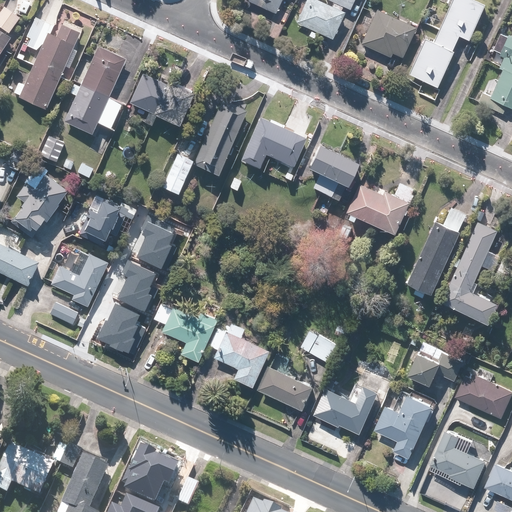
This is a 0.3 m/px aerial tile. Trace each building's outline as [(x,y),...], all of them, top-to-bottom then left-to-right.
[(248,0),(277,13),(282,0),(248,0)] [(306,0),(296,24),(305,28),(306,25),(335,38),(349,7),(352,8),(355,0),(306,0)] [(453,0),(436,41),(427,37),(412,73),(442,86),(455,55),(470,61),(478,43),(473,41),(490,2),(485,0),(453,0)] [(0,76),(0,77),(0,76),(0,57),(14,36),(10,33),(22,15),(6,5),(0,14),(0,76)] [(377,9),(362,42),(391,56),(393,52),(404,56),(417,27),(377,9)] [(65,20),(58,34),(52,32),(55,24),(36,15),(26,35),(29,37),(25,46),(40,52),(26,84),(19,81),(14,92),(48,108),(68,63),(71,65),(79,47),(76,45),(83,28),(65,20)] [(490,77),(479,101),(505,113),(509,104),(511,105),(511,31),(506,29),(497,48),(504,52),(502,57),(506,58),(502,67),(505,68),(499,81),(490,77)] [(95,133),(100,121),(113,127),(124,103),(111,97),(129,58),(99,44),(65,119),(95,133)] [(143,72),(130,101),(150,110),(146,120),(154,124),(159,113),(183,124),(198,90),(170,78),(168,82),(143,72)] [(224,97),(196,161),(222,173),(250,109),(224,97)] [(308,138),(262,116),(242,157),(266,169),(272,155),(295,166),(308,138)] [(75,162),(60,155),(66,142),(50,135),(42,152),(58,160),(57,162),(71,169),(75,162)] [(320,147),(311,143),(305,156),(313,159),(310,165),(322,170),(315,186),(340,198),(347,183),(351,184),(361,161),(322,143),(320,147)] [(25,152),(14,148),(8,162),(19,166),(25,152)] [(196,158),(177,151),(164,185),(182,192),(196,158)] [(97,167),(83,160),(78,171),(93,177),(97,167)] [(70,187),(35,166),(5,216),(35,235),(47,216),(51,218),(70,187)] [(379,190),(361,182),(350,210),(354,212),(351,217),(358,220),(360,215),(401,232),(419,189),(402,182),(399,189),(383,182),(379,190)] [(128,231),(139,205),(124,198),(122,204),(94,191),(88,206),(82,204),(71,228),(104,243),(107,236),(109,237),(112,231),(121,235),(124,229),(128,231)] [(499,207),(490,203),(483,221),(481,220),(465,258),(457,255),(454,263),(460,266),(446,301),(494,320),(502,301),(477,291),(480,282),(478,281),(484,265),(493,269),(499,253),(491,250),(504,218),(496,215),(499,207)] [(445,223),(438,219),(409,282),(417,286),(415,293),(425,298),(429,291),(435,293),(463,231),(461,230),(469,213),(453,206),(445,223)] [(135,257),(162,271),(173,249),(170,247),(177,234),(147,219),(139,234),(145,237),(135,257)] [(0,239),(0,269),(30,282),(41,257),(0,239)] [(61,262),(52,282),(75,293),(72,298),(89,305),(110,260),(90,251),(87,258),(79,254),(72,267),(61,262)] [(118,298),(145,311),(156,289),(153,288),(159,274),(129,259),(121,274),(128,277),(118,298)] [(233,293),(230,302),(242,306),(245,297),(233,293)] [(161,302),(154,317),(168,323),(165,330),(188,340),(183,351),(200,359),(219,316),(202,309),(200,313),(176,303),(174,307),(161,302)] [(105,320),(97,339),(107,344),(106,346),(133,359),(147,329),(137,324),(141,316),(116,304),(108,321),(105,320)] [(218,350),(215,356),(240,366),(236,376),(254,384),(270,346),(243,334),(247,326),(233,320),(229,330),(219,325),(210,346),(218,350)] [(307,342),(316,347),(313,351),(331,360),(340,342),(314,329),(307,342)] [(445,357),(425,347),(413,373),(435,383),(441,370),(458,378),(466,360),(447,351),(445,357)] [(275,351),(259,387),(307,408),(318,383),(287,369),(291,358),(275,351)] [(466,372),(456,396),(504,416),(511,398),(511,386),(493,379),(495,373),(480,367),(476,376),(466,372)] [(318,413),(343,424),(344,422),(365,430),(383,386),(370,380),(362,398),(331,384),(318,413)] [(404,409),(389,402),(378,428),(401,439),(396,450),(412,457),(438,401),(413,390),(404,409)] [(448,426),(433,463),(454,472),(452,474),(478,485),(489,456),(472,449),(476,438),(448,426)] [(127,481),(125,485),(156,499),(164,482),(170,484),(180,462),(156,451),(157,449),(139,440),(122,479),(127,481)] [(12,442),(0,470),(0,489),(9,493),(13,483),(43,496),(58,462),(54,460),(12,442)] [(62,444),(54,460),(58,462),(59,463),(74,469),(83,448),(69,443),(68,446),(62,444)] [(86,454),(57,511),(96,511),(91,509),(112,467),(86,454)] [(511,511),(511,465),(498,459),(487,485),(511,496),(511,504),(497,498),(492,509),(499,511),(511,511)] [(113,501),(107,511),(157,511),(160,508),(127,494),(122,505),(113,501)] [(278,511),(252,502),(248,511),(278,511)]
